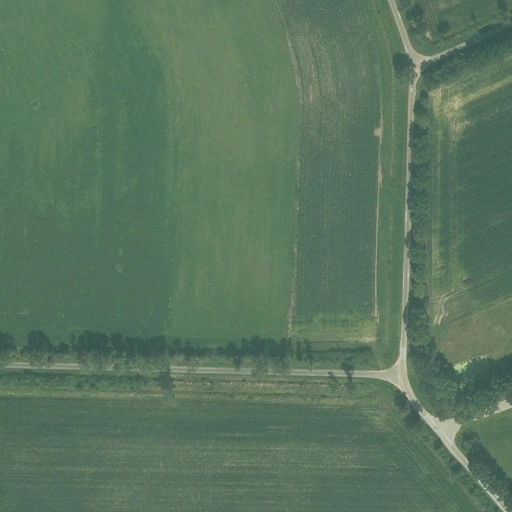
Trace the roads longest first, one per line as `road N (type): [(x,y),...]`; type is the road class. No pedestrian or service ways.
road 1 (residential): [(401,378),(0,366)]
road 2 (residential): [(414,63),(401,378)]
road 3 (residential): [(401,378),(439,440),(503,511)]
